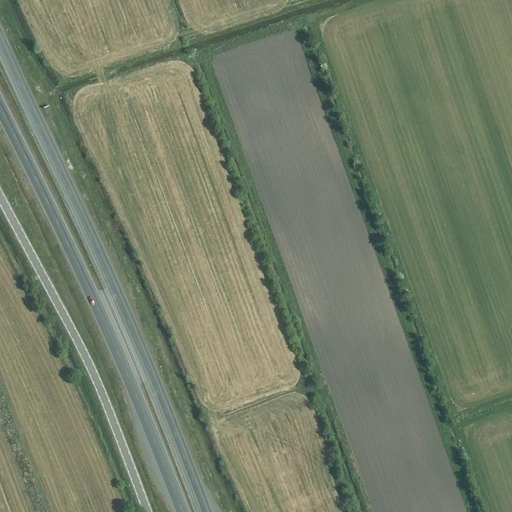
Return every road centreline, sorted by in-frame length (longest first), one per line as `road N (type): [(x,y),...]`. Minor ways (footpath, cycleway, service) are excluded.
road 1 (trunk): [(204,511),(0,41)]
road 2 (trunk): [(0,108),(83,277),(181,511)]
road 3 (unclassified): [(146,511),(88,364),(0,197)]
